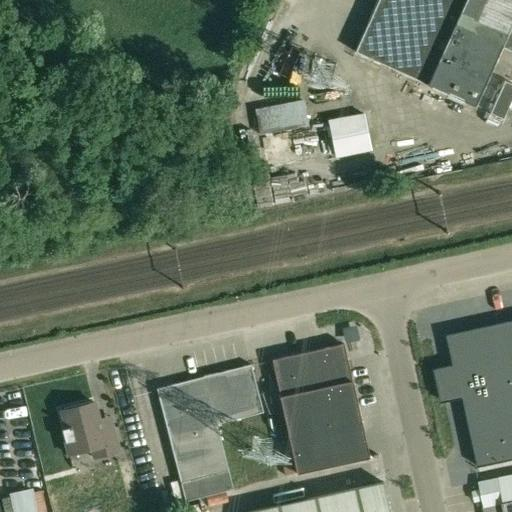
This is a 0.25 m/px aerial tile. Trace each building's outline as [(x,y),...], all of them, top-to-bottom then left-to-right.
[(511,0),(378,0),(355,53),(475,107),(501,48),(511,52),(511,0)] [(266,95),(290,56),(281,50),(257,90),(266,95)] [(487,116),(500,122),(511,94),(511,87),(501,83),(487,116)] [(256,111),(262,138),(309,128),(303,101),(256,111)] [(309,128),(262,138),(269,172),(371,150),(364,116),(309,128)] [(511,320),(447,335),(454,364),(456,364),(479,467),(511,459),(511,320)] [(344,344),(272,360),(297,474),(368,457),(344,344)] [(251,365),(156,388),(185,501),(232,489),(216,425),(263,413),(251,365)] [(0,408),(18,406),(16,396),(0,398),(0,408)] [(67,426),(63,427),(69,453),(93,447),(95,457),(121,450),(115,428),(103,431),(100,418),(96,403),(63,411),(67,426)] [(446,463),(461,462),(460,443),(445,444),(446,463)] [(481,490),(473,492),(475,502),(483,500),(485,511),(511,511),(511,475),(479,482),(481,490)] [(163,477),(153,479),(158,502),(168,500),(163,477)] [(390,511),(384,483),(258,511),(390,511)]
